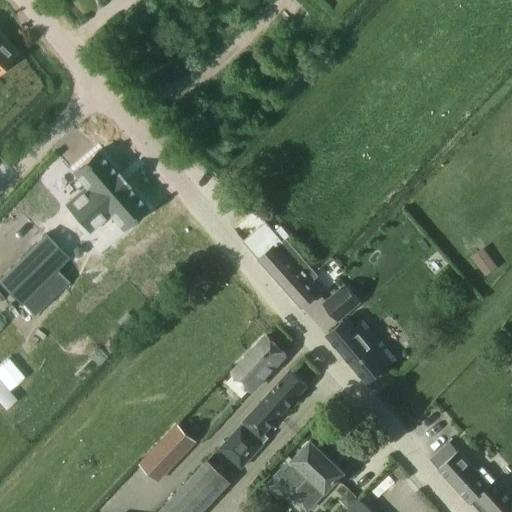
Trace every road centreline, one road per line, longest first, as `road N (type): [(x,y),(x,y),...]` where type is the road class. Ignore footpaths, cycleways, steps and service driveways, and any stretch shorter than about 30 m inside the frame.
road 1 (residential): [(102,92),(460,511)]
road 2 (residential): [(0,191),(102,92)]
road 3 (residential): [(24,0),(102,92)]
